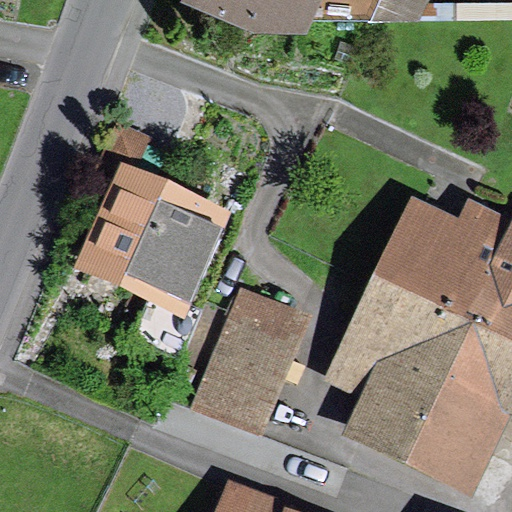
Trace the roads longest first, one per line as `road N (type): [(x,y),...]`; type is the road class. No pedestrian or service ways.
road 1 (trunk): [(0,100),(168,110),(511,106)]
road 2 (unclassified): [(0,253),(105,0)]
